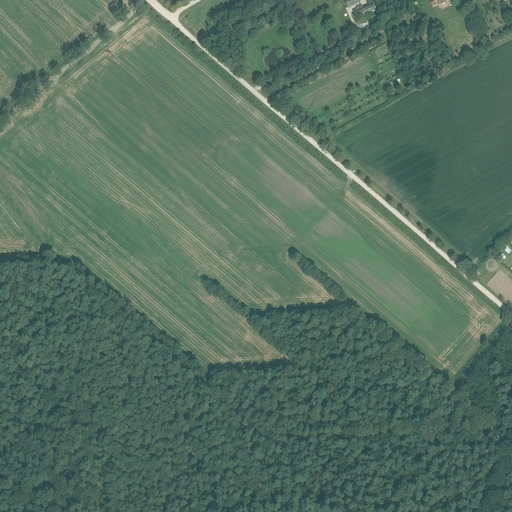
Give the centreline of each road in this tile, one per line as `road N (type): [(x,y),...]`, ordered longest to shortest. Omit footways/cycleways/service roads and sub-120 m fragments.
road 1 (unclassified): [(0,269),(64,266),(270,440),(506,433),(511,426)]
road 2 (track): [(511,315),(149,0)]
